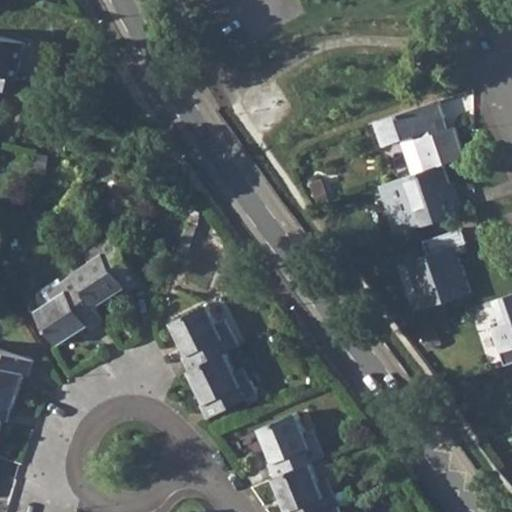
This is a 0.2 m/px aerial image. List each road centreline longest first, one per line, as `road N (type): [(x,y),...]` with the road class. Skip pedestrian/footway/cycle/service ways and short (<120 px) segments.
road 1 (tertiary): [(477,511),(188,114),(120,0)]
road 2 (residential): [(205,464),(181,428),(153,408),(106,413),(84,443),(87,483),(114,500),(159,495)]
